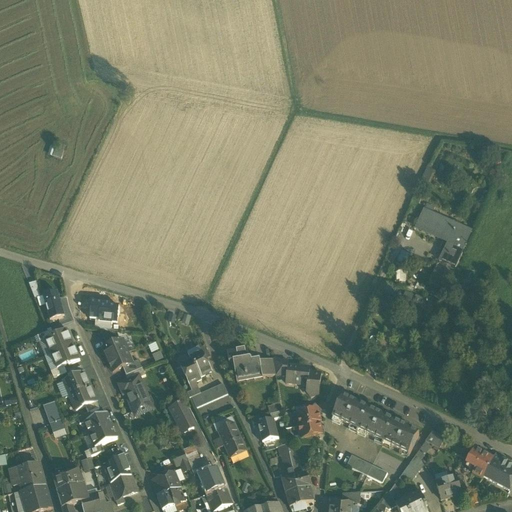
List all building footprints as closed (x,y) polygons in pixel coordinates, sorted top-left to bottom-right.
[(471,233),(424,212),(416,231),(447,245),(448,241),(442,238),(445,233),(467,243),(471,233)] [(467,243),(445,233),(442,238),(448,241),(447,245),(446,246),(462,253),(467,243)] [(446,246),(441,257),(429,284),(446,292),(463,254),(462,253),(446,246)] [(475,295),(476,281),(455,281),(455,295),(475,295)] [(36,284),(29,286),(35,300),(41,299),(36,284)] [(50,323),(65,319),(58,294),(43,298),(50,323)] [(417,324),(410,340),(420,345),(431,321),(429,320),(435,307),(416,298),(414,299),(406,295),(403,300),(406,301),(402,308),(409,311),(404,315),(404,320),(414,323),(417,324)] [(99,322),(98,324),(112,325),(118,325),(119,308),(110,307),(110,305),(91,303),(90,321),(96,322),(99,322)] [(96,322),(95,329),(111,331),(112,325),(98,324),(99,322),(96,322)] [(51,330),(47,332),(48,333),(38,338),(40,343),(45,341),(54,337),(51,330)] [(67,331),(56,336),(54,337),(45,341),(51,356),(73,347),(73,346),(72,346),(71,343),(69,340),(70,340),(67,331)] [(113,332),(100,331),(107,348),(118,343),(113,332)] [(107,348),(103,350),(108,362),(128,353),(123,342),(118,343),(107,348)] [(157,344),(150,347),(153,353),(159,351),(157,344)] [(73,347),(51,356),(57,371),(64,368),(69,366),(69,367),(80,362),(76,353),(75,354),(74,351),(73,347),(74,347),(73,347)] [(210,358),(205,348),(200,351),(202,355),(205,361),(211,359),(210,358)] [(247,351),(227,355),(229,366),(233,365),(236,380),(253,376),(254,380),(262,378),(263,378),(260,364),(260,362),(252,364),(252,363),(251,362),(250,361),(249,361),(247,351)] [(128,353),(108,362),(113,374),(123,370),(133,365),(128,353)] [(202,355),(190,360),(191,362),(192,362),(200,380),(200,379),(211,374),(205,361),(202,355)] [(139,362),(133,365),(123,370),(126,377),(142,370),(139,362)] [(191,362),(180,368),(190,387),(201,382),(200,379),(200,380),(192,362),(191,362)] [(273,362),(260,364),(263,378),(262,378),(262,381),(276,378),(273,362)] [(288,363),(273,362),(276,378),(287,379),(288,368),(288,363)] [(57,371),(51,373),(54,380),(67,374),(64,368),(57,371)] [(82,368),(70,373),(73,379),(74,379),(84,375),(82,368)] [(304,370),(288,368),(287,379),(286,386),(307,388),(307,394),(311,400),(319,398),(322,376),(310,375),(310,374),(304,373),(304,370)] [(142,370),(126,377),(128,382),(140,377),(141,379),(146,377),(142,370)] [(84,375),(74,379),(73,379),(64,383),(70,398),(91,389),(90,385),(89,385),(84,375)] [(128,382),(118,386),(122,397),(125,396),(132,414),(152,406),(141,379),(140,377),(128,382)] [(223,386),(208,393),(212,403),(228,397),(223,386)] [(91,389),(70,398),(76,412),(85,409),(87,408),(96,404),(92,393),(93,393),(91,389)] [(198,390),(187,395),(190,401),(192,400),(201,396),(198,390)] [(208,393),(192,400),(196,410),(212,403),(208,393)] [(189,408),(184,398),(178,401),(181,406),(184,411),(189,408)] [(369,412),(343,399),(332,420),(358,433),(369,412)] [(62,422),(55,404),(43,408),(50,426),(62,422)] [(96,404),(87,408),(85,409),(88,415),(90,414),(99,410),(97,404),(96,404)] [(280,405),(268,408),(270,416),(282,413),(280,405)] [(184,411),(181,406),(171,411),(182,433),(187,430),(188,433),(194,431),(184,411)] [(307,407),(295,410),(296,415),(308,413),(307,407)] [(308,413),(296,415),(299,428),(320,424),(322,423),(319,414),(317,412),(312,414),(312,412),(308,413)] [(394,424),(369,412),(358,433),(383,445),(394,424)] [(282,413),(270,416),(271,422),(284,418),(282,413)] [(88,415),(77,420),(80,426),(85,424),(93,420),(90,414),(88,415)] [(93,420),(85,424),(90,437),(112,427),(107,415),(93,420)] [(263,445),(279,441),(274,421),(258,425),(263,445)] [(62,422),(50,426),(53,435),(65,431),(62,422)] [(299,428),(298,429),(301,442),(312,439),(316,438),(316,436),(320,435),(322,433),(320,424),(299,428)] [(419,436),(394,424),(383,445),(408,458),(419,436)] [(234,426),(219,433),(223,442),(238,435),(234,426)] [(112,427),(90,437),(95,450),(102,447),(117,440),(112,427)] [(433,434),(425,444),(431,447),(440,451),(445,440),(433,434)] [(238,435),(223,442),(231,461),(247,454),(238,435)] [(312,439),(301,442),(302,447),(315,448),(312,439)] [(293,442),(288,443),(290,455),(296,454),(293,442)] [(288,443),(277,445),(280,457),(283,457),(290,455),(288,443)] [(425,444),(418,453),(425,457),(431,447),(425,444)] [(102,447),(95,450),(89,452),(91,458),(104,453),(102,447)] [(195,447),(183,452),(188,463),(199,458),(195,447)] [(494,461),(475,450),(466,465),(476,470),(473,475),(482,481),(484,478),(490,468),(494,461)] [(183,452),(172,457),(177,468),(180,466),(188,463),(183,452)] [(296,454),(290,455),(294,479),(301,477),(296,454)] [(290,455),(283,457),(286,470),(288,472),(289,476),(292,479),(294,479),(290,455)] [(511,465),(496,456),(494,461),(490,468),(497,472),(496,474),(511,483),(511,465)] [(199,458),(188,463),(191,471),(192,474),(204,469),(199,458)] [(415,458),(402,476),(406,479),(412,484),(423,468),(420,462),(415,458)] [(387,476),(351,459),(347,468),(382,486),(387,476)] [(121,467),(112,470),(111,468),(105,470),(111,486),(132,478),(132,477),(126,462),(120,465),(121,467)] [(188,463),(180,466),(184,474),(191,471),(188,463)] [(40,466),(17,471),(18,474),(15,474),(17,481),(19,480),(22,492),(46,487),(40,466)] [(103,475),(101,467),(94,470),(97,477),(103,475)] [(497,472),(490,468),(484,478),(509,493),(511,488),(511,487),(511,483),(496,474),(497,472)] [(201,477),(208,496),(224,489),(217,471),(201,477)] [(79,472),(65,476),(68,490),(83,486),(79,472)] [(174,474),(153,483),(159,499),(170,494),(181,490),(174,474)] [(65,476),(53,479),(57,493),(68,490),(65,476)] [(301,477),(294,479),(298,492),(310,489),(307,476),(301,477)] [(402,476),(390,494),(392,500),(397,493),(397,492),(406,479),(402,476)] [(132,478),(111,486),(116,502),(123,499),(138,493),(132,477),(132,478)] [(292,479),(283,482),(286,495),(298,492),(294,479),(292,479)] [(456,479),(436,485),(441,502),(461,496),(456,479)] [(68,490),(57,493),(62,510),(71,508),(81,505),(82,505),(81,502),(85,501),(87,499),(88,498),(85,485),(68,490)] [(46,487),(22,492),(26,511),(43,511),(52,510),(46,487)] [(208,496),(205,497),(211,511),(218,511),(233,506),(225,488),(224,489),(208,496)] [(298,492),(286,495),(290,509),(305,506),(314,504),(310,489),(298,492)] [(181,490),(170,494),(175,507),(185,504),(181,490)] [(103,494),(98,495),(101,506),(106,504),(103,494)] [(170,494),(159,499),(158,499),(162,511),(163,511),(175,507),(170,494)] [(361,494),(342,495),(342,503),(353,504),(353,505),(360,505),(361,494)] [(389,494),(380,507),(385,510),(388,511),(389,511),(396,508),(397,508),(392,500),(390,494),(389,494)] [(420,494),(409,500),(410,502),(397,508),(396,508),(397,511),(426,511),(425,510),(427,509),(426,507),(420,494)] [(98,495),(88,498),(87,499),(85,501),(81,502),(82,505),(81,505),(83,511),(102,511),(101,506),(98,495)] [(342,503),(331,502),(330,509),(326,509),(325,511),(351,511),(353,505),(353,504),(342,503)]
